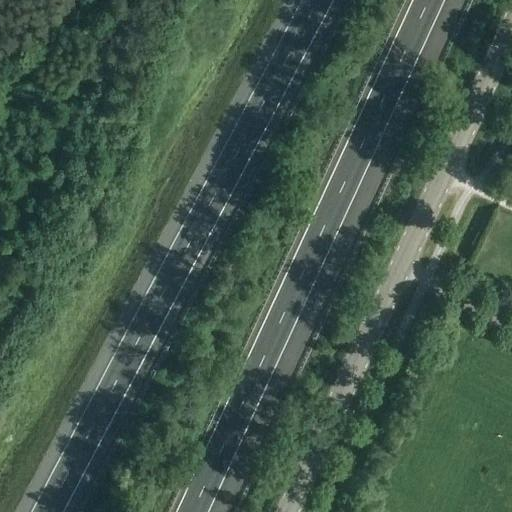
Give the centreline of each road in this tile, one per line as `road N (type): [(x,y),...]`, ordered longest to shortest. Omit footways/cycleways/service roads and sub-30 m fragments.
road 1 (motorway): [(317,0),(48,511)]
road 2 (motorway): [(192,511),(428,0)]
road 3 (secondary): [(287,511),(511,24)]
